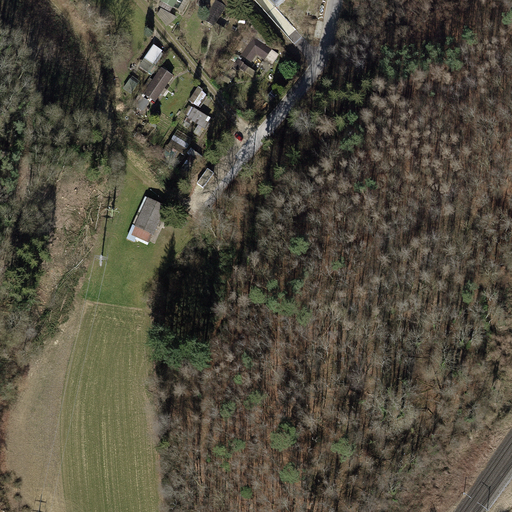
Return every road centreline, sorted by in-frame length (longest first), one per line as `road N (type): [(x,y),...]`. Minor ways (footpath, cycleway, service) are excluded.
road 1 (residential): [(174,202),(307,63),(335,0)]
road 2 (track): [(247,127),(145,0)]
